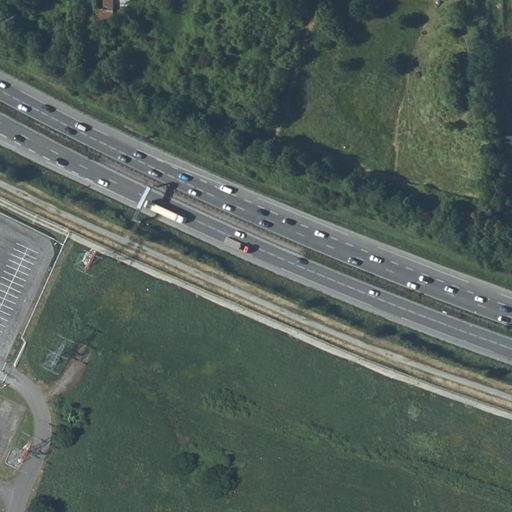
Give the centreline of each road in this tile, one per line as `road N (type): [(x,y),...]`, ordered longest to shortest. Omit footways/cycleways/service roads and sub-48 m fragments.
road 1 (trunk): [(511,317),(273,223),(0,90)]
road 2 (trunk): [(0,123),(275,256),(511,348)]
road 3 (track): [(511,399),(413,365),(0,185)]
road 4 (unknown): [(0,364),(42,259),(10,233)]
